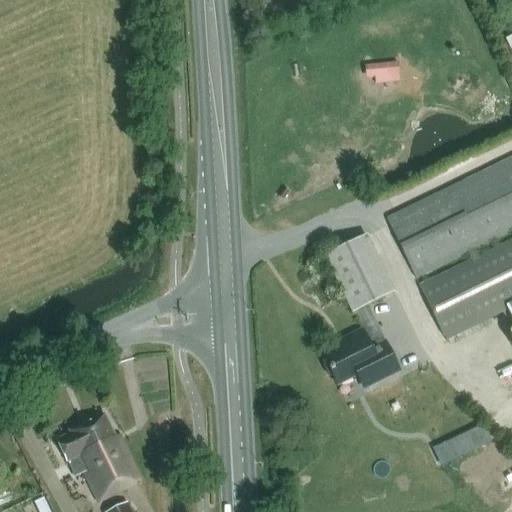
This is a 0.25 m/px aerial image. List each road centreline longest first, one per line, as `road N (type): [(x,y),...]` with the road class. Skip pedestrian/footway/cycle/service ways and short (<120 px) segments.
road 1 (primary): [(196,0),(216,318)]
road 2 (primary): [(240,317),(220,0)]
road 3 (primary): [(249,511),(240,317)]
road 4 (primary): [(216,318),(225,511)]
road 5 (unclassified): [(175,321),(89,342),(6,382)]
